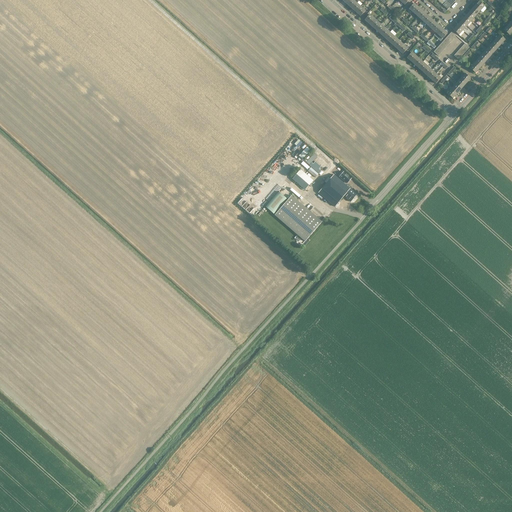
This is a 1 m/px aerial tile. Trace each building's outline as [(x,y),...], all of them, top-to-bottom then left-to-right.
[(356,3),(353,0),(351,0),(347,4),(351,8),(352,8),(356,3)] [(484,6),(479,1),(475,6),(478,8),(476,10),(479,12),(484,6)] [(356,12),(361,7),(356,3),(352,8),(356,12)] [(414,13),(418,8),(414,3),(409,9),(414,13)] [(479,12),(476,10),(478,8),(475,6),(469,12),(474,17),(476,16),(479,12)] [(361,16),(365,11),(361,7),(356,12),(361,16)] [(418,17),(423,12),(418,8),(414,13),(418,17)] [(423,21),(427,16),(423,12),(418,17),(419,17),(423,21)] [(474,17),(469,12),(465,17),(470,21),(471,20),(474,17)] [(376,21),(369,15),(364,20),(369,24),(372,21),(374,23),(376,21)] [(427,25),(432,20),(427,16),(423,21),(423,22),(427,25)] [(470,21),(465,17),(461,21),(466,26),(467,25),(470,21)] [(432,29),(436,24),(432,20),(427,25),(428,26),(432,29)] [(375,30),(380,25),(376,21),(374,23),(372,21),(369,24),(375,30)] [(466,26),(461,21),(457,26),(462,30),(463,30),(466,26)] [(440,32),(443,29),(436,24),(432,29),(433,30),(436,33),(438,31),(440,32)] [(380,34),(385,29),(380,25),(375,30),(380,34)] [(462,30),(457,26),(453,30),(458,35),(462,30)] [(384,38),(389,33),(385,29),(380,34),(384,38)] [(443,39),(447,33),(443,29),(440,32),(438,31),(436,33),(443,39)] [(389,42),(394,37),(389,33),(384,38),(389,42)] [(505,40),(499,35),(495,39),(501,44),(505,40)] [(393,46),(398,41),(394,37),(389,42),(393,46)] [(501,45),(501,44),(495,39),(492,44),(497,49),(501,45)] [(398,50),(403,45),(398,41),(393,46),(398,50)] [(496,49),(497,49),(492,44),(488,48),(493,53),(496,49)] [(406,51),(407,49),(409,47),(406,45),(405,47),(403,45),(398,50),(402,54),(404,53),(406,51)] [(492,54),(493,53),(488,48),(484,53),(489,58),(492,54)] [(416,61),(418,58),(412,53),(407,58),(411,62),(414,59),(416,61)] [(488,59),(489,58),(484,53),(480,56),(479,55),(478,56),(485,62),(488,59)] [(484,63),(485,62),(478,56),(478,57),(479,58),(474,63),(479,68),(484,63)] [(418,68),(423,62),(418,58),(416,61),(414,59),(411,62),(418,68)] [(422,72),(427,66),(423,62),(418,68),(422,72)] [(475,73),(479,68),(474,63),(470,68),(475,73)] [(427,76),(432,70),(427,66),(422,72),(427,76)] [(431,80),(436,74),(432,70),(427,76),(431,79),(431,80)] [(465,73),(460,79),(466,84),(470,78),(465,73)] [(441,78),(442,76),(440,75),(439,77),(436,74),(431,80),(436,84),(441,78)] [(466,84),(460,79),(457,82),(462,87),(466,84)] [(461,88),(462,87),(457,82),(453,87),(455,89),(454,91),(457,94),(461,88)] [(457,94),(454,91),(455,89),(453,87),(447,94),(452,98),(457,94)] [(315,178),(319,174),(321,171),(322,170),(317,165),(316,166),(314,165),(314,164),(308,171),(315,178)] [(313,181),(301,170),(293,179),(305,190),(313,181)] [(339,177),(347,184),(352,178),(344,172),(339,177)] [(319,192),(335,207),(343,197),(346,200),(347,199),(350,202),(357,195),(334,175),(319,192)] [(287,199),(279,192),(266,207),(274,214),(287,199)] [(275,215),(305,241),(322,222),(292,196),(275,215)]
